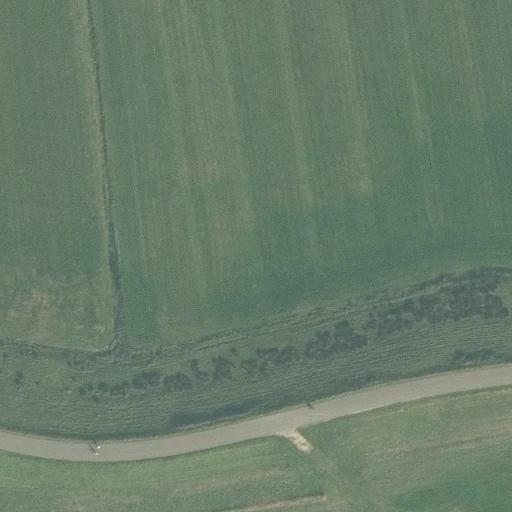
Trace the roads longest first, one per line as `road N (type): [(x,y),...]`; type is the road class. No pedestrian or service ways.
road 1 (tertiary): [(0,441),(73,452),(166,448),(511,375)]
road 2 (track): [(281,422),(365,511)]
